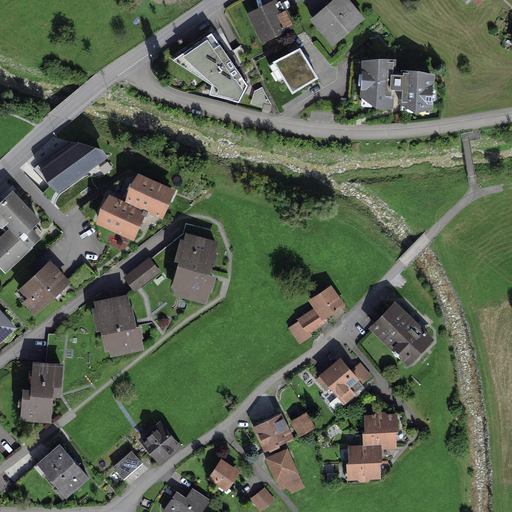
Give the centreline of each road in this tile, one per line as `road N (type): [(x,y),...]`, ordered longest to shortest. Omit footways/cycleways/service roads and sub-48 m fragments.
road 1 (residential): [(129,59),(141,75),(189,100),(291,125),(383,130),(511,113)]
road 2 (residential): [(123,511),(140,487),(341,331),(401,263)]
road 3 (residential): [(129,59),(0,170)]
